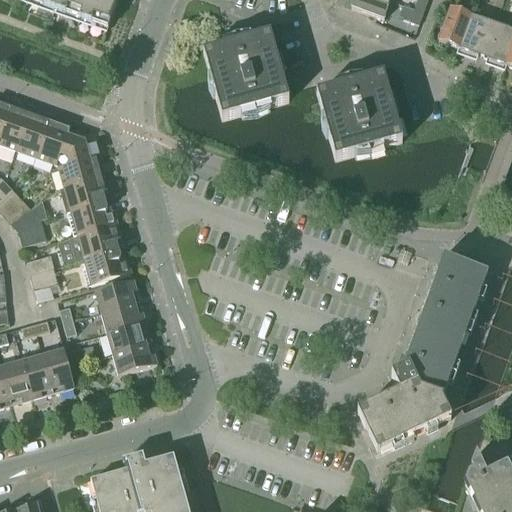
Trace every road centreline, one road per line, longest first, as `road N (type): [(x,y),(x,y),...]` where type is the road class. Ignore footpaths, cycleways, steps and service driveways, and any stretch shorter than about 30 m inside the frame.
road 1 (tertiary): [(0,475),(167,426),(191,408),(197,382),(133,132),(135,78),(163,0)]
road 2 (residential): [(322,18),(308,32),(319,77),(367,65),(377,51)]
